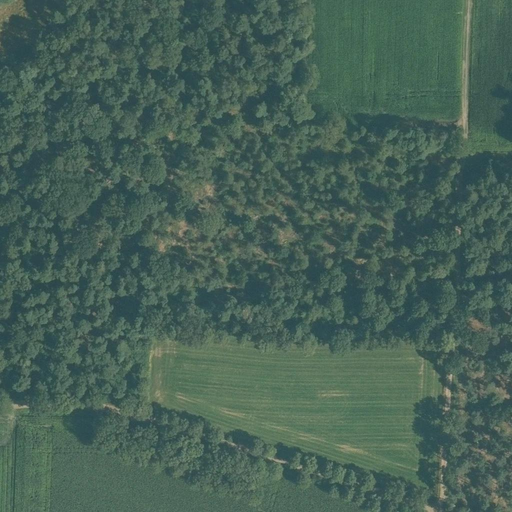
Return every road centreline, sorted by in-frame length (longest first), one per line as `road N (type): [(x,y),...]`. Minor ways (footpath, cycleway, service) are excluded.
road 1 (track): [(440,509),(468,0)]
road 2 (track): [(440,509),(146,418),(96,407),(0,407)]
